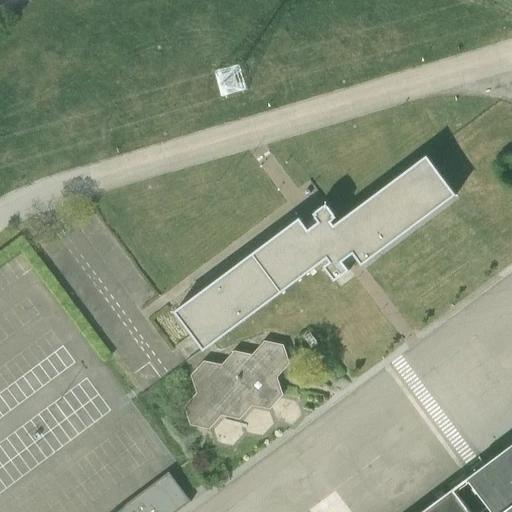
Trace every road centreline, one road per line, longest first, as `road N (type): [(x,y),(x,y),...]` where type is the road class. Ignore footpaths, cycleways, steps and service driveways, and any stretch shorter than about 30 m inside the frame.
road 1 (unclassified): [(0,215),(19,202),(511,55)]
road 2 (unknown): [(127,412),(0,510)]
road 3 (unknown): [(127,412),(160,468),(153,484),(114,511)]
road 4 (unknown): [(0,308),(15,297),(40,298),(90,362)]
